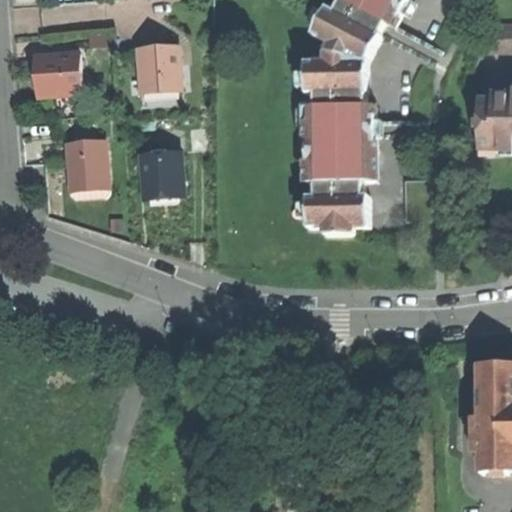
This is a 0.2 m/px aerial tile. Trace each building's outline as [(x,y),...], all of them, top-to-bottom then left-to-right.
[(346,0),(342,10),(334,6),(320,33),(337,42),(333,49),(333,61),(311,61),(312,92),(321,92),(322,119),(312,119),(313,182),(321,182),(321,195),(313,195),(313,226),(331,226),(331,234),(360,234),(360,226),(376,225),(375,194),(371,194),(370,181),(370,151),(383,150),(383,142),(383,133),(373,133),(372,104),(372,92),(375,92),(374,61),(393,23),(404,0),(346,0)] [(416,0),(404,0),(393,23),(403,28),(416,0)] [(511,24),(498,25),(498,52),(511,51),(511,24)] [(485,52),(498,52),(498,25),(485,25),(485,52)] [(148,89),(188,86),(185,47),(145,50),(146,70),(148,89)] [(50,99),(90,96),(87,55),(47,58),(49,79),(50,99)] [(486,99),(487,144),(499,144),(506,151),(511,150),(511,93),(501,93),(501,99),(486,99)] [(383,104),(372,104),(373,133),(383,133),(383,104)] [(111,143),(72,146),(74,166),(75,188),(114,186),(111,143)] [(384,181),(383,150),(370,151),(370,181),(384,181)] [(189,153),(146,156),(148,197),(170,196),(191,194),(189,153)] [(410,178),(410,221),(437,220),(436,178),(410,178)] [(115,196),(114,186),(75,188),(76,197),(81,202),(109,200),(115,196)] [(489,475),(511,474),(511,365),(488,366),(489,475)]
